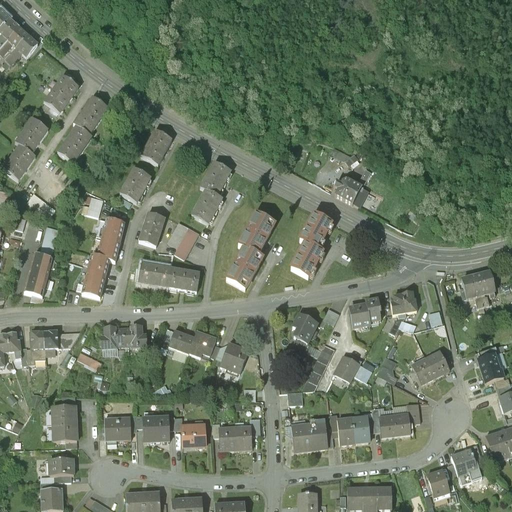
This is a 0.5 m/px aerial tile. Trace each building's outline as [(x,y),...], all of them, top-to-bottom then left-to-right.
[(0,31),(9,22),(0,13),(0,31)] [(9,22),(0,31),(0,36),(2,38),(0,39),(0,50),(18,30),(9,22)] [(28,39),(18,30),(0,50),(0,56),(2,58),(12,47),(16,51),(28,39)] [(28,39),(16,51),(26,60),(37,47),(28,39)] [(15,52),(5,64),(10,68),(20,57),(15,52)] [(5,64),(0,68),(0,73),(0,74),(5,70),(7,72),(10,68),(5,64)] [(62,79),(44,105),(59,116),(78,90),(62,79)] [(92,99),(73,126),(76,128),(57,155),(72,166),(91,139),(88,137),(108,110),(92,99)] [(19,148),(2,171),(18,183),(35,159),(30,156),(47,133),(32,121),(15,145),(19,148)] [(171,141),(154,131),(140,157),(158,167),(171,141)] [(350,157),(334,149),(329,156),(343,162),(344,162),(350,157)] [(350,157),(344,162),(348,168),(349,167),(350,167),(358,160),(362,156),(358,153),(355,156),(354,154),(350,157)] [(205,192),(191,218),(208,227),(222,201),(217,198),(231,173),(214,163),(200,189),(205,192)] [(150,180),(134,171),(120,197),(136,206),(150,180)] [(365,171),(358,183),(363,186),(370,174),(365,171)] [(361,190),(346,181),(342,183),(340,186),(336,183),(333,189),(338,191),(334,197),(352,207),(353,206),(359,209),(367,193),(361,190)] [(54,211),(32,195),(26,204),(48,220),(54,211)] [(9,201),(0,198),(0,235),(1,236),(9,201)] [(103,203),(91,200),(89,210),(87,217),(98,221),(103,203)] [(165,221),(148,215),(138,244),(155,250),(165,221)] [(255,217),(238,249),(243,251),(225,283),(244,293),(262,261),(256,258),(274,227),(255,217)] [(305,246),(291,272),(307,281),(322,255),(317,252),(330,227),(314,217),(299,243),(305,246)] [(26,223),(14,219),(11,231),(22,234),(26,223)] [(124,227),(106,223),(97,260),(97,261),(109,264),(115,265),(124,227)] [(178,225),(164,251),(174,256),(188,230),(178,225)] [(46,230),(39,259),(50,262),(58,233),(46,230)] [(188,230),(174,256),(184,262),(199,236),(188,230)] [(173,257),(158,256),(156,270),(170,272),(173,257)] [(39,259),(34,258),(24,296),(32,298),(42,301),(52,263),(50,262),(39,259)] [(109,264),(97,261),(97,260),(91,259),(81,297),(100,302),(109,264)] [(156,270),(141,267),(138,286),(167,291),(170,272),(156,270)] [(199,277),(170,272),(167,291),(196,295),(199,277)] [(489,276),(475,279),(483,310),(489,309),(486,300),(484,300),(484,298),(488,297),(489,301),(494,299),(493,295),(494,295),(489,276)] [(475,279),(457,284),(462,303),(476,300),(477,302),(474,303),(477,312),(483,310),(475,279)] [(412,296),(402,298),(402,299),(404,316),(415,314),(414,303),(413,303),(412,296)] [(383,299),(377,301),(377,302),(378,302),(380,312),(385,311),(385,307),(383,299)] [(402,299),(393,300),(394,306),(391,307),(392,318),(395,318),(404,316),(402,299)] [(366,308),(349,311),(350,313),(349,314),(352,332),(370,329),(370,325),(381,323),(379,316),(381,316),(380,312),(378,302),(377,302),(365,305),(366,308)] [(339,317),(328,312),(320,328),(323,329),(325,324),(334,328),(339,317)] [(439,314),(429,317),(432,328),(442,325),(439,314)] [(404,316),(395,318),(396,322),(388,334),(394,337),(398,331),(401,325),(401,326),(405,319),(404,316)] [(317,328),(298,318),(292,330),(297,333),(293,340),(296,342),(293,348),(306,354),(309,348),(307,347),(310,340),(313,341),(316,335),(314,334),(317,328)] [(401,326),(401,325),(398,331),(412,335),(414,330),(401,326)] [(131,333),(122,333),(123,350),(131,350),(131,351),(146,350),(145,339),(141,339),(141,331),(131,331),(131,333)] [(115,332),(104,332),(104,341),(101,341),(102,353),(116,352),(116,350),(123,350),(122,333),(115,334),(115,332)] [(167,332),(163,344),(170,346),(174,335),(167,332)] [(194,341),(174,334),(174,335),(170,346),(168,351),(188,358),(188,357),(194,341)] [(43,335),(29,336),(30,352),(31,353),(32,353),(33,364),(34,364),(45,363),(45,359),(43,335)] [(57,335),(43,335),(45,359),(54,358),(53,352),(58,351),(57,335)] [(216,343),(196,335),(194,341),(188,357),(201,361),(202,357),(210,360),(214,349),(216,343)] [(17,337),(7,338),(9,355),(14,355),(15,363),(20,362),(21,362),(19,354),(20,354),(20,352),(18,344),(17,344),(17,337)] [(7,338),(0,338),(0,370),(4,370),(2,356),(9,355),(7,338)] [(221,365),(219,369),(239,377),(248,355),(228,347),(226,353),(221,365)] [(313,395),(333,353),(324,348),(301,395),(313,395)] [(220,351),(214,349),(210,360),(215,362),(220,351)] [(226,353),(220,351),(215,362),(221,365),(226,353)] [(495,351),(478,357),(480,363),(494,359),(498,358),(495,351)] [(25,352),(20,352),(20,354),(19,354),(21,362),(20,362),(21,369),(28,368),(25,353),(25,352)] [(30,352),(25,353),(28,368),(34,368),(34,364),(33,364),(32,353),(31,353),(30,352)] [(452,365),(445,352),(439,355),(439,356),(446,368),(452,365)] [(91,361),(80,355),(77,362),(88,368),(91,361)] [(439,356),(425,363),(426,365),(434,381),(448,374),(446,368),(439,356)] [(480,363),(477,364),(485,388),(503,382),(501,373),(499,374),(494,359),(480,363)] [(396,366),(385,360),(376,378),(393,387),(396,381),(390,377),(396,366)] [(356,367),(343,361),(332,381),(347,389),(361,366),(358,364),(356,367)] [(426,365),(418,369),(417,367),(411,370),(420,388),(434,381),(426,365)] [(370,378),(359,372),(354,382),(365,388),(370,378)] [(508,382),(494,387),(496,393),(509,388),(510,388),(508,382)] [(496,393),(499,401),(511,397),(509,388),(496,393)] [(255,392),(243,392),(243,404),(254,404),(255,392)] [(301,395),(287,396),(288,409),(302,408),(301,395)] [(499,401),(498,401),(503,418),(511,415),(511,396),(511,397),(499,401)] [(75,401),(62,400),(62,411),(75,410),(75,401)] [(418,407),(407,408),(407,417),(409,428),(420,426),(418,407)] [(62,411),(52,411),(53,437),(55,437),(55,446),(65,446),(77,445),(75,410),(62,411)] [(407,417),(393,419),(395,440),(410,438),(409,428),(407,417)] [(393,419),(378,420),(379,432),(381,441),(395,440),(393,419)] [(143,422),(142,422),(143,432),(143,446),(170,445),(169,434),(169,420),(143,422)] [(181,421),(173,421),(174,434),(182,433),(181,431),(181,421)] [(129,422),(104,423),(104,431),(105,442),(105,445),(131,444),(130,433),(130,422),(129,422)] [(290,422),(283,423),(285,438),(291,437),(290,431),(291,431),(290,422)] [(366,422),(351,423),(354,447),(369,446),(367,433),(366,422)] [(351,423),(336,425),(338,439),(339,449),(354,447),(351,423)] [(15,424),(11,432),(18,435),(22,427),(15,424)] [(324,424),(313,425),(314,427),(310,427),(313,453),(313,452),(317,452),(317,453),(327,452),(327,451),(326,439),(325,435),(324,426),(324,424)] [(291,431),(290,431),(291,437),(294,456),(313,453),(310,427),(309,427),(309,429),(291,431)] [(203,429),(194,429),(195,433),(188,433),(188,430),(181,431),(182,433),(182,448),(195,447),(195,450),(205,450),(203,429)] [(250,431),(240,432),(240,436),(234,436),(235,454),(252,453),(251,440),(251,431),(250,431)] [(511,431),(508,432),(485,440),(489,455),(493,465),(494,467),(511,460),(511,431)] [(219,433),(218,433),(219,441),(219,455),(235,454),(234,436),(228,436),(228,432),(219,433)] [(470,454),(451,460),(453,467),(457,480),(477,474),(470,454)] [(489,455),(483,457),(487,467),(493,465),(489,455)] [(73,463),(52,463),(53,480),(54,480),(71,479),(73,479),(73,463)] [(453,467),(447,469),(451,482),(457,480),(453,467)] [(441,474),(426,479),(434,502),(449,497),(441,474)] [(53,486),(40,487),(40,495),(43,495),(43,494),(54,493),(53,486)] [(380,491),(354,492),(346,492),(347,510),(346,511),(391,511),(391,491),(380,491)] [(62,511),(62,494),(54,494),(54,493),(43,494),(43,495),(44,506),(40,506),(40,511),(62,511)] [(159,496),(125,498),(126,511),(159,511),(160,508),(159,496)] [(316,498),(298,498),(298,511),(317,511),(316,511),(316,498)] [(430,498),(424,500),(428,511),(434,510),(430,498)] [(106,511),(90,502),(85,510),(87,511),(106,511)] [(202,511),(202,502),(171,503),(171,511),(202,511)]
